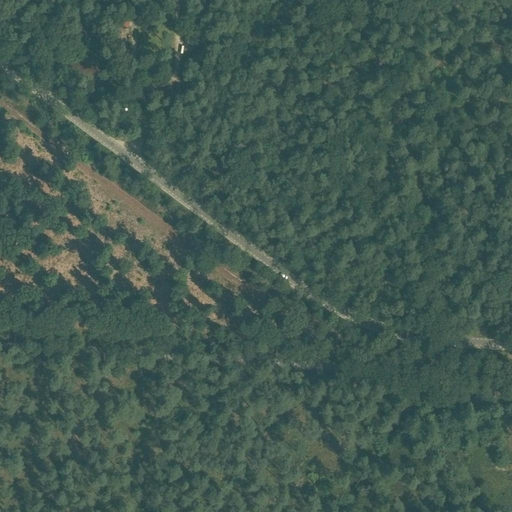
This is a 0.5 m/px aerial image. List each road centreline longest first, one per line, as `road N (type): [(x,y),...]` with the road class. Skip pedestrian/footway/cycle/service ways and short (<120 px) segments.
road 1 (tertiary): [(511,346),(409,341),(310,297),(0,63)]
road 2 (track): [(511,49),(435,342)]
